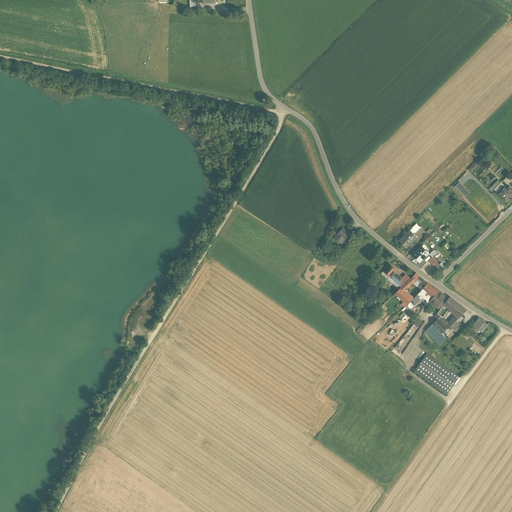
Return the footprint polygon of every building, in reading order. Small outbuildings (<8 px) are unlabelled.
[(479,159),(469,168),(473,172),(483,163),(479,159)] [(498,181),(492,187),(495,190),(501,183),(498,181)] [(501,183),(495,190),(498,193),(505,186),(502,183),(501,183)] [(511,193),(508,188),(505,186),(498,193),(505,201),(511,194),(511,193)] [(421,228),(417,224),(412,228),(417,233),(421,228)] [(343,227),(334,238),(341,244),(344,240),(345,241),(351,234),(343,227)] [(410,230),(399,241),(406,248),(417,237),(415,235),(410,230)] [(422,246),(413,255),(420,262),(429,254),(422,246)] [(440,265),(432,257),(428,261),(436,269),(440,265)] [(397,270),(390,264),(384,271),(391,277),(397,270)] [(416,273),(411,279),(414,282),(417,284),(417,283),(420,285),(424,280),(416,273)] [(403,280),(397,275),(393,279),(399,284),(402,281),(403,280)] [(410,278),(401,288),(404,291),(414,282),(411,279),(410,278)] [(427,283),(423,288),(427,291),(429,293),(434,287),(427,283)] [(404,291),(401,288),(395,294),(408,304),(414,299),(404,291)] [(423,288),(416,296),(420,299),(427,291),(423,288)] [(432,295),(428,300),(430,301),(430,300),(434,297),(439,291),(437,289),(432,295)] [(434,297),(430,300),(433,303),(439,295),(441,293),(439,291),(434,297)] [(439,295),(433,303),(437,305),(436,307),(440,310),(442,308),(449,299),(441,293),(439,295)] [(412,308),(420,299),(416,296),(414,299),(408,304),(412,308)] [(456,302),(450,297),(449,299),(442,308),(447,311),(450,308),(451,309),(456,302)] [(456,302),(451,309),(458,314),(463,307),(456,302)] [(463,307),(458,314),(461,316),(467,310),(463,307)] [(440,310),(437,313),(443,317),(447,311),(442,308),(440,310)] [(458,314),(448,324),(451,326),(456,321),(461,316),(458,314)] [(479,317),(472,325),(478,330),(484,322),(479,317)] [(419,319),(414,324),(417,327),(422,322),(419,319)] [(440,321),(438,319),(432,325),(442,334),(447,328),(445,325),(440,321)] [(456,321),(451,326),(456,331),(461,326),(458,323),(456,321)] [(478,330),(476,332),(477,333),(480,330),(482,331),(488,325),(484,322),(478,330)] [(442,334),(432,325),(425,332),(439,346),(447,339),(442,334)] [(478,330),(472,325),(468,329),(474,334),(476,332),(478,330)] [(460,377),(427,354),(414,371),(447,395),(460,377)]
